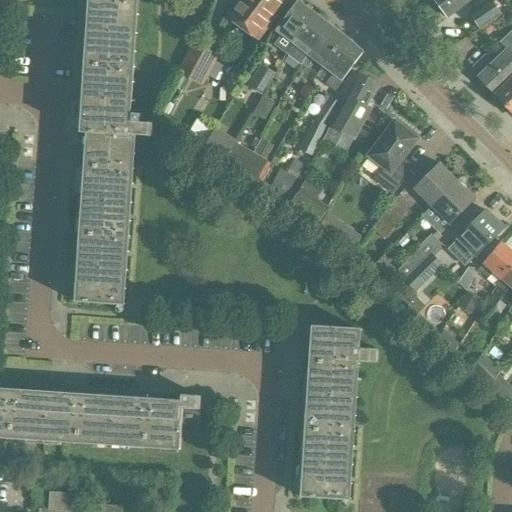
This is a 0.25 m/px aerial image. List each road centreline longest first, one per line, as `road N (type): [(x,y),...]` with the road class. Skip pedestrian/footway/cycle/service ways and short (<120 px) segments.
road 1 (residential): [(261,511),(270,369),(35,353),(51,95),(0,91)]
road 2 (residential): [(511,170),(342,0)]
